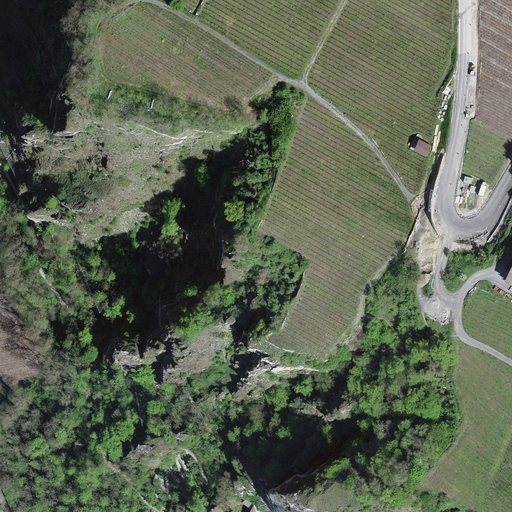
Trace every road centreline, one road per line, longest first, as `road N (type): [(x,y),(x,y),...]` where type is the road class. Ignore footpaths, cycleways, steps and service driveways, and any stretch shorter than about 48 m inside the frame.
road 1 (track): [(422,302),(418,217),(379,153),(306,87),(149,0),(125,2),(98,22),(101,74),(208,106),(231,108),(263,92)]
road 2 (tertiary): [(511,176),(483,227),(468,236),(447,222),(465,85),(466,0)]
